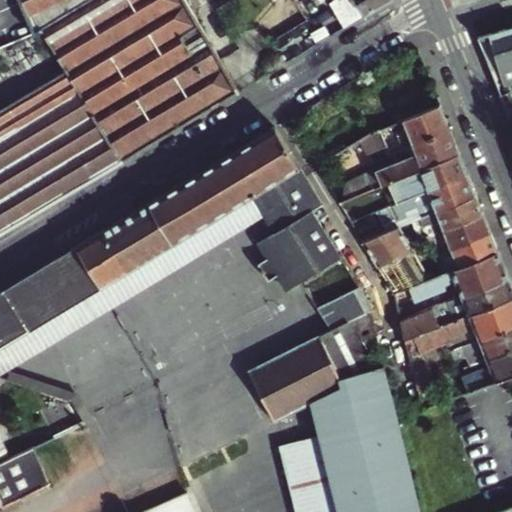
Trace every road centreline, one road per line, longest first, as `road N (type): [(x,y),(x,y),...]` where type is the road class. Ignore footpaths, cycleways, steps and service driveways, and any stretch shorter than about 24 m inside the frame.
road 1 (residential): [(0,261),(436,0)]
road 2 (tertiary): [(437,0),(511,184)]
